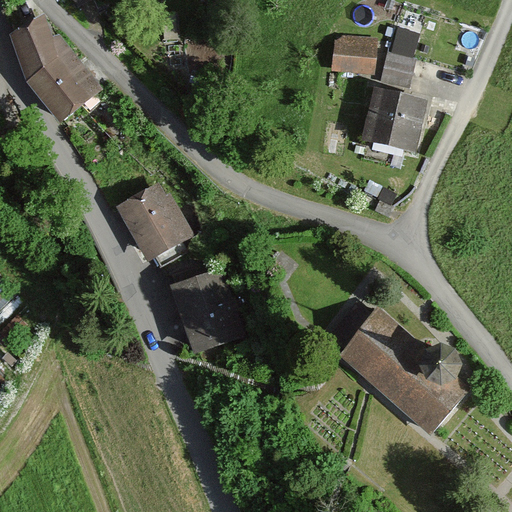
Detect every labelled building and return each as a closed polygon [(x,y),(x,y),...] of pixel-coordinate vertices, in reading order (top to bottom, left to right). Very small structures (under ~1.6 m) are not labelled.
[(73,0),(79,8),(90,0),(73,0)] [(40,16),(16,38),(32,81),(61,122),(100,87),(59,39),(50,38),(40,16)] [(370,46),(340,43),(337,71),(369,73),(370,46)] [(416,60),(388,54),(381,82),(409,88),(416,60)] [(368,139),(411,149),(421,104),(378,94),(368,139)] [(154,194),(126,211),(151,255),(154,253),(162,267),(188,252),(180,238),(189,232),(170,198),(160,204),(154,194)] [(393,207),(380,201),(376,210),(389,216),(393,207)] [(200,265),(172,275),(197,349),(238,335),(218,275),(205,279),(200,265)] [(0,324),(24,300),(0,275),(0,324)] [(425,349),(378,309),(335,354),(350,367),(428,435),(468,386),(456,377),(460,364),(453,349),(438,344),(425,349)]
